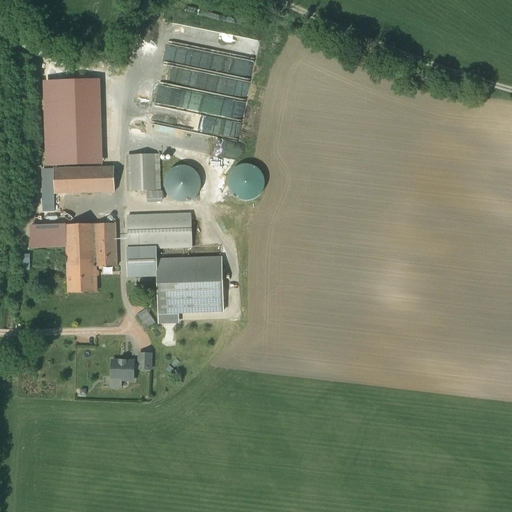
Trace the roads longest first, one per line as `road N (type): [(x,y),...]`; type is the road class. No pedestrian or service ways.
road 1 (track): [(511,91),(277,0)]
road 2 (track): [(173,0),(127,77),(107,91),(0,34)]
